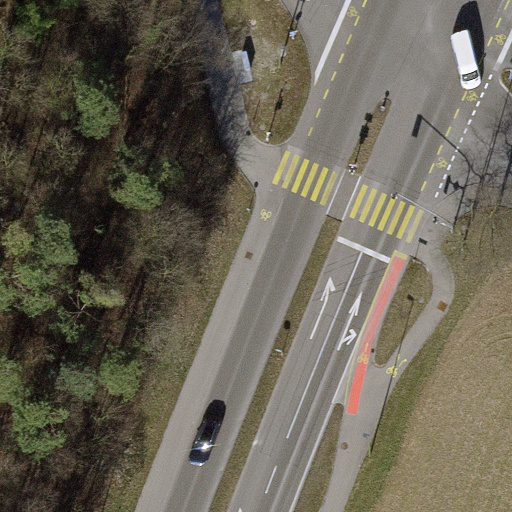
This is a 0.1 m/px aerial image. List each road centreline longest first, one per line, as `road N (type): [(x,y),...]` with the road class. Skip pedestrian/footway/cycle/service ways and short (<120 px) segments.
road 1 (primary): [(383,39),(268,301),(190,511)]
road 2 (primary): [(262,511),(437,87)]
